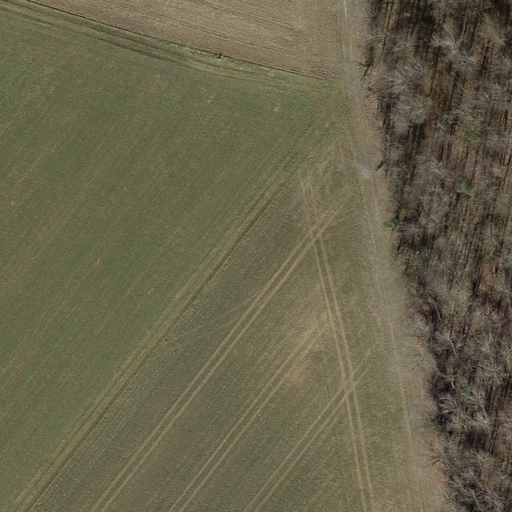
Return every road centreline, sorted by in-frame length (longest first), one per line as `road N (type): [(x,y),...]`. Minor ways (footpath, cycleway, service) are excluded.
road 1 (track): [(15,511),(347,83),(213,62),(3,0)]
road 2 (track): [(352,0),(355,55),(347,83),(420,511)]
